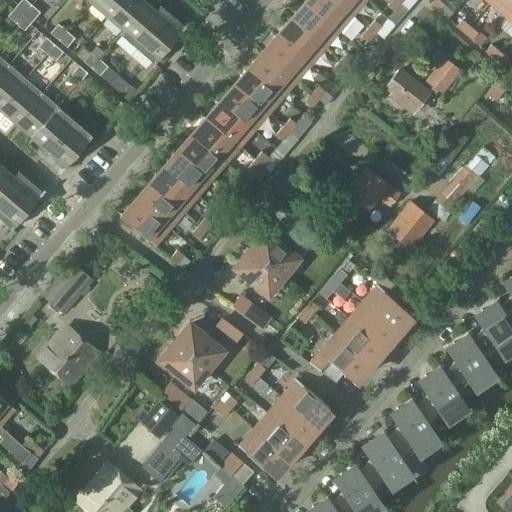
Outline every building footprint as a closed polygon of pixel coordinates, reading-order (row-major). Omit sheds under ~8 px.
[(21,0),(15,7),(23,14),(32,5),(25,0),(21,0)] [(121,0),(92,0),(91,2),(107,16),(121,0)] [(123,30),(146,4),(141,0),(121,0),(107,16),(122,29),(123,30)] [(335,0),(307,0),(305,2),(339,31),(353,15),(335,0)] [(335,0),(353,15),(365,0),(335,0)] [(393,11),(400,2),(397,0),(391,0),(387,5),(393,11)] [(415,0),(402,0),(400,2),(408,9),(415,0)] [(444,4),(440,0),(433,0),(431,3),(439,10),(444,4)] [(511,9),(511,0),(491,0),(489,3),(506,17),(511,9)] [(305,2),(291,19),(325,47),(339,31),(305,2)] [(408,9),(400,2),(393,11),(387,17),(395,25),(408,9)] [(155,12),(146,4),(123,30),(122,29),(119,33),(137,48),(163,18),(158,14),(155,12)] [(32,21),(40,12),(32,5),(23,14),(32,21)] [(15,22),(23,14),(15,7),(8,16),(15,22)] [(24,30),(32,21),(23,14),(15,22),(24,30)] [(395,25),(387,17),(374,33),(382,39),(395,25)] [(171,26),(163,18),(137,48),(154,62),(180,33),(171,26)] [(291,19),(277,35),(311,64),(325,47),(291,19)] [(374,19),(368,27),(374,32),(381,25),(374,19)] [(470,26),(462,19),(456,25),(464,32),(470,26)] [(50,33),(59,40),(66,31),(58,23),(50,33)] [(478,32),(470,26),(464,32),(472,38),(478,32)] [(368,41),(374,32),(368,27),(361,35),(368,41)] [(74,38),(66,31),(59,40),(67,47),(74,38)] [(277,35),(263,52),(297,80),(311,64),(277,35)] [(38,46),(46,53),(54,44),(46,37),(38,46)] [(46,53),(55,61),(63,52),(54,44),(46,53)] [(485,50),(493,57),(499,51),(491,44),(485,50)] [(75,54),(90,67),(98,58),(91,52),(90,53),(90,52),(82,46),(75,54)] [(507,57),(499,51),(493,57),(501,64),(507,57)] [(263,52),(249,68),(282,97),(297,80),(263,52)] [(346,65),(353,57),(346,52),(340,59),(346,65)] [(0,74),(9,64),(0,56),(0,74)] [(442,91),(460,69),(444,57),(426,79),(442,91)] [(107,66),(98,58),(90,67),(99,75),(107,66)] [(339,73),(346,65),(340,59),(333,68),(339,73)] [(0,74),(0,107),(25,78),(9,64),(0,74)] [(87,73),(79,66),(71,75),(80,82),(87,73)] [(107,66),(99,75),(107,82),(115,73),(107,66)] [(269,113),(282,97),(249,68),(235,85),(269,113)] [(412,113),(417,107),(423,112),(428,106),(422,101),(428,93),(399,69),(385,86),(391,91),(389,94),(412,113)] [(25,78),(0,107),(0,108),(16,122),(42,92),(25,78)] [(502,79),(496,87),(502,92),(509,84),(502,79)] [(235,85),(221,101),(254,130),(269,113),(235,85)] [(312,92),(318,98),(325,91),(318,85),(312,92)] [(131,87),(123,96),(130,101),(137,92),(131,87)] [(495,100),(502,92),(496,87),(489,95),(495,100)] [(42,92),(16,122),(32,136),(58,107),(42,92)] [(311,106),(318,98),(312,92),(305,100),(311,106)] [(126,106),(119,101),(111,110),(118,115),(126,106)] [(221,101),(207,117),(240,146),(254,130),(221,101)] [(32,136),(49,151),(74,121),(58,107),(32,136)] [(283,126),(289,131),(297,138),(304,130),(312,122),(304,115),(296,123),(290,118),(283,126)] [(226,163),(240,146),(207,117),(193,134),(226,163)] [(74,121),(49,151),(66,165),(92,135),(74,121)] [(297,138),(289,131),(283,126),(276,134),(283,139),(276,147),(284,154),(297,138)] [(435,152),(448,163),(449,162),(468,138),(454,127),(435,151),(435,152)] [(212,179),(226,163),(193,134),(179,150),(212,179)] [(268,157),(262,164),(270,171),(284,154),(276,147),(268,157)] [(198,196),(212,179),(179,150),(164,167),(198,196)] [(255,159),(262,164),(268,157),(262,151),(255,159)] [(486,171),(490,165),(478,154),(477,153),(465,165),(435,199),(427,210),(441,222),(450,212),(452,214),(459,205),(465,199),(461,195),(468,189),(473,193),(485,179),(483,178),(487,172),(486,171)] [(255,172),(262,164),(255,159),(248,167),(255,172)] [(262,164),(255,172),(263,180),(270,171),(262,164)] [(388,183),(366,165),(345,191),(367,209),(378,196),(390,206),(400,194),(388,184),(388,183)] [(184,213),(198,196),(164,167),(150,184),(184,213)] [(0,207),(21,183),(4,169),(0,174),(0,207)] [(36,197),(21,183),(0,207),(0,217),(10,227),(36,197)] [(169,229),(184,213),(150,184),(136,200),(169,229)] [(233,184),(226,192),(233,197),(240,189),(233,184)] [(226,205),(233,197),(226,192),(220,199),(226,205)] [(156,245),(169,229),(136,200),(122,216),(156,245)] [(433,219),(410,201),(387,229),(410,248),(433,219)] [(211,222),(205,217),(198,225),(204,230),(211,222)] [(304,219),(296,230),(316,244),(324,233),(304,219)] [(198,238),(204,230),(198,225),(192,232),(198,238)] [(250,250),(282,276),(301,252),(269,226),(250,250)] [(183,255),(177,249),(169,258),(176,263),(183,255)] [(282,276),(250,250),(235,267),(268,293),(282,276)] [(92,279),(71,261),(42,294),(63,313),(80,293),(92,279)] [(333,276),(339,282),(346,274),(340,268),(333,276)] [(332,290),(339,282),(333,276),(326,284),(332,290)] [(511,277),(504,283),(511,293),(502,308),(511,323),(511,277)] [(376,284),(361,301),(395,330),(410,313),(376,284)] [(263,328),(263,329),(273,336),(282,326),(241,295),(233,306),(263,328)] [(312,301),(304,309),(310,315),(318,306),(312,301)] [(361,301),(347,318),(381,346),(395,330),(361,301)] [(511,345),(511,323),(502,308),(497,301),(476,316),(483,326),(474,341),(473,341),(486,359),(497,346),(501,353),(511,345)] [(304,322),(310,315),(304,309),(298,317),(304,322)] [(243,333),(223,318),(214,329),(234,344),(243,333)] [(347,318),(333,334),(367,363),(381,346),(347,318)] [(189,324),(175,342),(207,368),(222,350),(189,324)] [(66,326),(40,358),(72,383),(84,370),(82,368),(96,352),(66,326)] [(293,347),(301,336),(290,327),(282,338),(293,347)] [(353,379),(367,363),(333,334),(309,362),(335,381),(344,371),(353,379)] [(455,359),(446,373),(445,374),(458,392),(458,391),(469,379),(473,385),(495,371),(486,359),(473,341),(474,341),(469,334),(448,348),(455,359)] [(207,368),(175,342),(161,359),(193,386),(207,368)] [(258,363),(251,371),(258,377),(265,369),(258,363)] [(427,392),(418,406),(417,407),(429,425),(430,424),(441,412),(445,418),(466,403),(458,391),(458,392),(445,374),(446,373),(441,366),(420,381),(427,392)] [(251,384),(258,377),(251,371),(245,379),(251,384)] [(294,379),(280,396),(314,425),(328,408),(294,379)] [(190,399),(171,383),(162,393),(181,409),(190,399)] [(0,396),(0,423),(13,408),(0,396)] [(230,396),(223,404),(229,409),(237,401),(230,396)] [(280,396),(266,413),(299,442),(314,425),(280,396)] [(398,424),(389,439),(401,457),(402,457),(412,444),(417,451),(438,436),(430,424),(429,425),(417,407),(418,406),(413,399),(391,414),(398,424)] [(159,437),(177,416),(158,400),(140,421),(159,437)] [(223,417),(229,409),(223,404),(217,411),(223,417)] [(266,413),(252,429),(286,458),(299,442),(266,413)] [(0,435),(3,437),(0,440),(0,442),(22,462),(16,469),(23,475),(37,459),(28,450),(21,445),(0,426),(0,435)] [(272,474),(286,458),(252,429),(238,445),(272,474)] [(370,457),(361,472),(373,490),(374,489),(384,477),(389,484),(410,469),(402,457),(401,457),(389,439),(385,432),(363,447),(370,457)] [(21,445),(28,450),(34,442),(28,437),(21,445)] [(192,442),(179,457),(189,465),(202,450),(192,442)] [(242,483),(253,471),(231,452),(221,464),(242,483)] [(132,511),(126,507),(141,489),(108,460),(74,500),(87,511),(132,511)] [(366,511),(382,502),(374,489),(373,490),(361,472),(357,465),(335,479),(342,490),(333,504),(333,505),(337,511),(354,511),(356,510),(357,511),(366,511)] [(224,485),(213,497),(225,507),(243,486),(220,467),(213,475),(224,485)] [(511,492),(503,503),(511,510),(511,492)] [(337,511),(333,505),(333,504),(328,497),(307,511),(337,511)]
